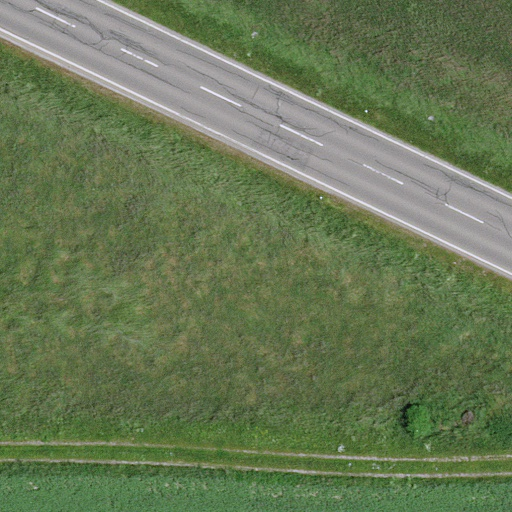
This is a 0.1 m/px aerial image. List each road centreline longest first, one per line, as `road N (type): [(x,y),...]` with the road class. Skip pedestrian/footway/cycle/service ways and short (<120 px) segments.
road 1 (secondary): [(0,1),(511,241)]
road 2 (track): [(511,464),(409,469),(0,450)]
